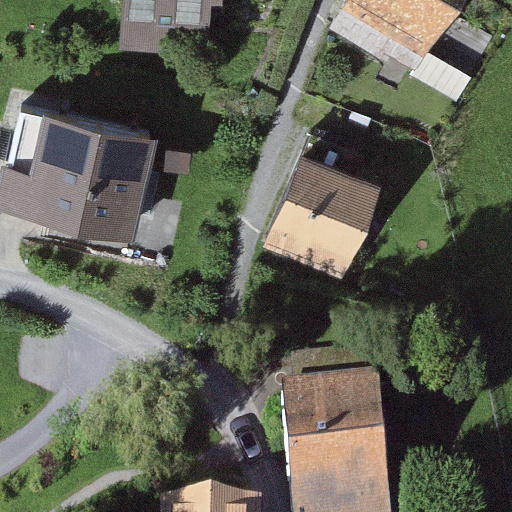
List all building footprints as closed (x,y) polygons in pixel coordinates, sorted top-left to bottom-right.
[(225,0),(137,0),(134,50),(222,56),(225,0)] [(468,0),(366,0),(351,29),(429,72),(468,0)] [(179,136),(45,105),(19,222),(152,252),(179,136)] [(393,185),(323,159),(287,257),(357,282),(393,185)] [(405,511),(394,392),(299,401),(309,511),(405,511)]
